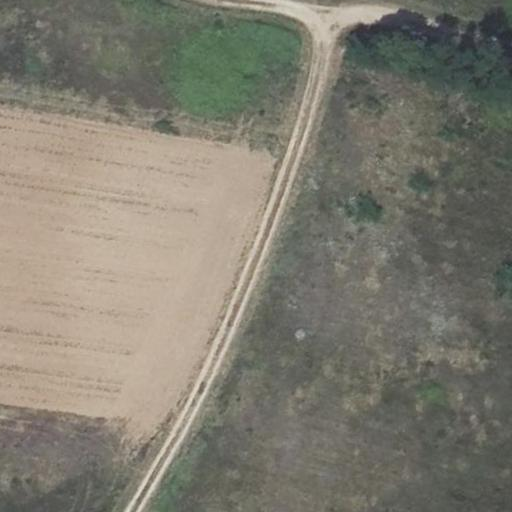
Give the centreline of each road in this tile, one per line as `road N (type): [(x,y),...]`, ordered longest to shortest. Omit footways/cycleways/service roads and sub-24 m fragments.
road 1 (track): [(239,0),(320,13),(327,33),(247,283),(205,378),(128,511)]
road 2 (track): [(320,13),(378,18),(511,51)]
